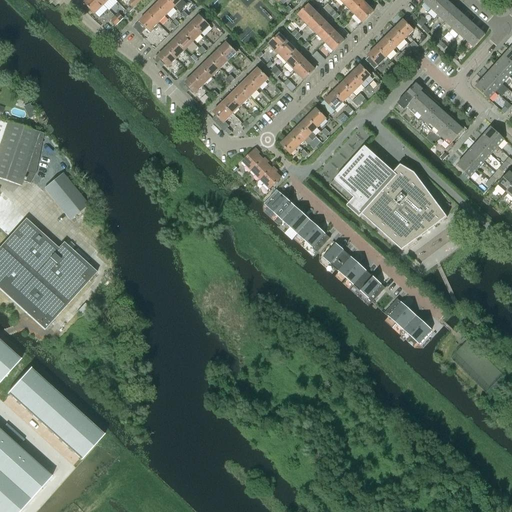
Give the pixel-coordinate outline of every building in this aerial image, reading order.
[(95,14),(104,6),(98,0),(87,0),(84,3),(95,14)] [(133,8),(137,5),(132,0),(129,4),(133,8)] [(161,0),(156,5),(166,15),(175,6),(168,0),(161,0)] [(361,0),(350,0),(345,5),(354,14),(365,3),(361,0)] [(425,0),(423,3),(431,9),(438,0),(425,0)] [(446,0),(438,0),(431,9),(438,16),(449,3),(446,0)] [(365,3),(354,14),(363,23),(373,12),(365,3)] [(449,3),(438,16),(445,22),(456,9),(449,3)] [(148,14),(157,24),(166,15),(156,5),(148,14)] [(309,5),(298,16),(307,25),(318,14),(309,5)] [(456,9),(445,22),(452,28),(464,16),(456,9)] [(115,17),(120,22),(123,18),(119,14),(115,17)] [(148,14),(134,28),(140,35),(146,29),(149,32),(157,24),(148,14)] [(318,14),(307,25),(316,34),(327,23),(318,14)] [(193,22),(191,24),(201,35),(204,33),(210,27),(205,22),(200,16),(193,22)] [(464,16),(452,28),(459,35),(471,22),(464,16)] [(111,21),(115,25),(115,26),(120,22),(115,17),(111,21)] [(395,29),(405,40),(414,31),(403,20),(395,29)] [(471,22),(459,35),(466,41),(478,29),(471,22)] [(327,23),(316,34),(324,42),(335,32),(327,23)] [(187,29),(183,32),(193,43),(197,39),(201,35),(191,24),(187,29)] [(386,38),(396,49),(405,40),(395,29),(386,38)] [(478,29),(466,41),(474,48),(485,35),(478,29)] [(179,36),(174,41),(185,51),(187,49),(190,46),(193,43),(183,32),(179,36)] [(335,32),(324,42),(333,52),(344,41),(335,32)] [(280,34),(269,45),(278,54),(289,43),(280,34)] [(376,47),(387,57),(396,49),(386,38),(376,47)] [(173,42),(166,49),(176,59),(183,53),(185,51),(174,41),(173,42)] [(409,46),(414,51),(418,47),(414,42),(409,46)] [(226,43),(218,51),(228,62),(237,54),(232,49),(228,45),(226,43)] [(289,43),(278,54),(286,62),(297,52),(289,43)] [(374,69),(378,66),(387,57),(376,47),(367,56),(369,57),(366,60),(374,69)] [(165,49),(158,57),(161,60),(168,68),(176,60),(176,59),(166,49),(165,49)] [(401,54),(405,59),(409,55),(405,50),(401,54)] [(503,57),(511,65),(511,52),(509,50),(503,57)] [(216,53),(210,59),(220,70),(226,64),(228,62),(218,51),(216,53)] [(297,52),(286,62),(295,71),(306,61),(297,52)] [(397,58),(401,63),(405,59),(401,54),(397,58)] [(496,65),(509,77),(511,73),(511,65),(503,57),(496,65)] [(206,63),(201,68),(212,78),(220,70),(210,59),(206,63)] [(306,61),(295,71),(304,80),(315,70),(306,61)] [(388,67),(393,72),(397,67),(392,63),(388,67)] [(352,74),(362,84),(370,76),(367,72),(370,70),(364,64),(361,67),(360,66),(352,74)] [(489,73),(502,85),(509,77),(496,65),(489,73)] [(195,73),(193,76),(203,86),(206,84),(211,79),(212,78),(201,68),(195,73)] [(249,78),(259,88),(268,80),(258,69),(249,78)] [(483,80),(495,92),(502,85),(489,73),(483,80)] [(343,83),(353,93),(362,84),(352,74),(343,83)] [(193,76),(184,84),(195,95),(203,86),(193,76)] [(225,83),(227,85),(230,82),(225,76),(222,79),(225,83)] [(240,87),(250,98),(259,88),(249,78),(240,87)] [(489,99),(495,92),(483,80),(476,88),(489,99)] [(334,92),(344,102),(348,98),(351,102),(348,106),(353,111),(361,103),(356,98),(352,94),(353,93),(343,83),(334,92)] [(415,84),(397,104),(405,110),(406,108),(407,108),(411,111),(410,112),(415,116),(429,100),(420,92),(422,90),(415,84)] [(365,90),(370,94),(374,90),(369,86),(365,90)] [(231,96),(242,106),(250,98),(240,87),(231,96)] [(219,95),(214,91),(210,95),(214,99),(216,98),(219,95)] [(331,115),(335,111),(344,102),(334,92),(321,104),(331,115)] [(356,98),(361,103),(365,99),(360,94),(356,98)] [(222,104),(233,115),(242,106),(231,96),(222,104)] [(429,100),(415,116),(419,120),(420,119),(424,123),(438,108),(429,100)] [(216,116),(213,120),(212,120),(224,132),(225,131),(229,135),(231,133),(227,129),(229,127),(224,123),(233,115),(222,104),(213,113),(216,116)] [(344,110),(349,115),(353,111),(348,106),(344,110)] [(438,108),(424,123),(427,126),(432,131),(446,115),(438,108)] [(307,118),(317,129),(326,120),(316,109),(307,118)] [(342,115),(337,120),(340,123),(342,125),(348,118),(347,117),(343,113),(342,115)] [(446,115),(432,131),(437,135),(437,134),(441,138),(454,123),(446,115)] [(308,138),(317,146),(321,142),(313,134),(317,129),(307,118),(298,127),(308,138)] [(23,181),(30,184),(35,175),(43,134),(7,122),(6,124),(0,122),(0,178),(21,187),(23,181)] [(454,123),(441,138),(445,141),(444,142),(449,146),(463,130),(454,123)] [(289,136),(300,147),(305,141),(315,152),(318,149),(316,147),(317,146),(308,138),(298,127),(289,136)] [(484,135),(499,149),(506,141),(491,128),(484,135)] [(325,138),(326,137),(330,133),(325,129),(321,133),(325,138)] [(477,143),(492,157),(499,149),(484,135),(477,143)] [(291,155),(300,147),(289,136),(280,144),(291,155)] [(470,151),(485,165),(492,157),(477,143),(470,151)] [(329,186),(349,203),(402,251),(447,218),(414,174),(400,165),(393,173),(365,147),(329,186)] [(242,162),(251,171),(263,160),(258,155),(260,154),(255,149),(242,162)] [(303,150),(299,154),(300,155),(304,159),(308,156),(308,155),(303,150)] [(463,158),(478,172),(485,165),(470,151),(463,158)] [(264,158),(263,160),(251,171),(260,180),(272,168),(267,164),(268,162),(264,158)] [(471,179),(478,172),(463,158),(456,166),(471,179)] [(272,168),(260,180),(269,189),(281,178),(276,173),(277,172),(273,167),(272,168)] [(511,173),(509,172),(497,185),(505,193),(511,185),(511,173)] [(88,205),(63,174),(44,189),(69,220),(88,205)] [(273,195),(264,204),(267,207),(279,193),(276,191),(273,195)] [(279,193),(267,207),(276,215),(288,201),(279,193)] [(288,201),(276,215),(283,222),(295,208),(288,201)] [(295,208),(283,222),(291,229),(303,215),(295,208)] [(303,215),(291,229),(298,236),(311,222),(303,215)] [(58,249),(25,219),(0,247),(0,290),(44,331),(96,273),(63,243),(58,249)] [(311,222),(298,236),(306,243),(319,229),(311,222)] [(319,229),(306,243),(313,249),(317,246),(319,243),(322,240),(324,237),(326,236),(319,229)] [(336,244),(323,258),(338,272),(344,265),(337,258),(343,251),(336,244)] [(343,251),(337,258),(344,265),(338,272),(345,279),(358,264),(343,251)] [(358,264),(345,279),(361,293),(367,286),(359,278),(366,271),(358,264)] [(366,271),(359,278),(367,286),(361,293),(369,300),(372,297),(376,293),(379,289),(382,286),(369,274),(366,271)] [(391,315),(388,317),(395,324),(408,309),(401,303),(398,307),(395,311),(391,315)] [(408,309),(395,324),(404,331),(417,317),(408,309)] [(417,317),(404,331),(412,338),(424,324),(417,317)] [(424,324),(412,338),(418,344),(431,330),(424,324)] [(0,341),(0,361),(10,350),(1,342),(0,341)] [(10,350),(0,361),(0,382),(20,360),(10,350)] [(30,368),(7,394),(18,403),(41,378),(30,368)] [(41,378),(18,403),(28,413),(51,387),(41,378)] [(51,387),(28,413),(39,422),(62,397),(51,387)] [(62,397),(39,422),(49,432),(72,406),(62,397)] [(72,406),(49,432),(60,441),(83,416),(72,406)] [(83,416),(60,441),(70,451),(93,425),(83,416)] [(93,425),(70,451),(81,460),(104,435),(93,425)] [(6,436),(0,442),(0,465),(17,446),(6,436)] [(17,446),(0,465),(0,473),(7,480),(29,456),(17,446)] [(29,456),(7,480),(19,490),(29,478),(40,467),(29,456)] [(40,467),(29,478),(41,489),(51,477),(40,467)] [(29,478),(19,490),(30,500),(41,489),(29,478)] [(7,480),(0,488),(0,510),(8,502),(19,490),(7,480)] [(19,490),(8,502),(18,511),(19,511),(30,500),(19,490)] [(18,511),(8,502),(0,510),(0,511),(18,511)]
